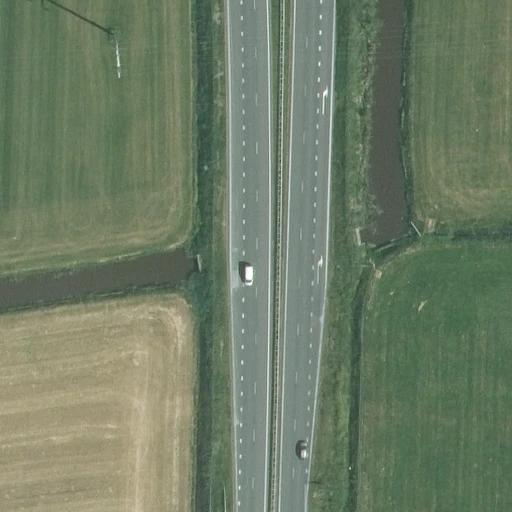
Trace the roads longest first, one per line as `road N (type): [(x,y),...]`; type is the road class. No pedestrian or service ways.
road 1 (trunk): [(290,511),(306,0)]
road 2 (trunk): [(253,0),(251,511)]
